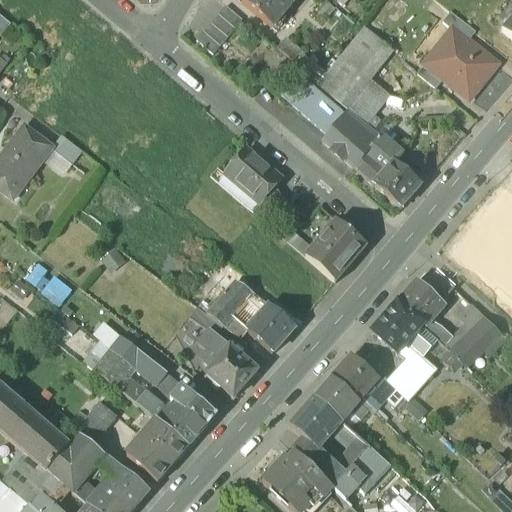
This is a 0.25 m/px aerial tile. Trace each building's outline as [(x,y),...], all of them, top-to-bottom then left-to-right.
[(297,0),(245,0),(241,6),(271,32),(297,0)] [(225,9),(196,44),(213,58),(242,23),(225,9)] [(475,35),(450,15),(442,25),(452,33),(467,45),(475,35)] [(0,18),(0,39),(10,27),(0,18)] [(511,20),(502,33),(511,42),(511,20)] [(393,55),(364,31),(318,88),(335,103),(359,75),(370,83),(393,55)] [(467,45),(452,33),(434,55),(447,65),(437,77),(437,78),(443,83),(468,102),(496,68),(467,45)] [(285,41),(277,51),(295,67),(304,57),(285,41)] [(325,78),(308,63),(301,72),(318,86),(325,78)] [(437,77),(424,67),(416,77),(435,92),(443,83),(437,78),(437,77)] [(370,83),(359,75),(335,103),(348,114),(364,127),(388,98),(370,83)] [(302,80),(293,90),(287,86),(278,96),(300,115),(317,95),(302,80)] [(317,95),(300,115),(326,138),(343,118),(317,95)] [(380,141),(348,114),(345,119),(376,146),(380,141)] [(326,138),(321,145),(332,154),(331,155),(332,156),(333,155),(341,162),(341,163),(342,165),(343,164),(353,173),(376,146),(345,119),(343,118),(326,138)] [(25,130),(0,162),(0,193),(13,204),(35,175),(51,152),(52,151),(51,151),(25,130)] [(81,155),(61,139),(51,151),(52,151),(51,152),(71,167),(81,155)] [(376,146),(353,173),(373,190),(373,189),(374,189),(394,166),(396,167),(402,159),(381,141),(380,141),(376,146)] [(280,182),(246,153),(225,178),(259,207),(274,189),(280,182)] [(394,166),(374,189),(399,211),(420,188),(396,167),(394,166)] [(259,207),(252,215),(264,225),(280,207),(274,189),(259,207)] [(292,218),(276,237),(287,246),(295,237),(303,227),(292,218)] [(336,224),(312,252),(304,244),(296,254),(334,286),(365,249),(336,224)] [(304,244),(295,237),(287,246),(296,254),(304,244)] [(114,253),(101,263),(108,272),(122,262),(114,253)] [(43,295),(61,309),(74,292),(56,278),(43,295)] [(417,283),(397,306),(422,328),(427,323),(441,305),(417,283)] [(237,285),(218,306),(232,320),(234,318),(248,303),(253,296),(237,285)] [(269,308),(253,296),(248,303),(263,315),(269,308)] [(204,303),(197,310),(207,318),(213,310),(204,303)] [(232,320),(218,306),(213,310),(207,318),(222,331),(232,320)] [(422,328),(397,306),(371,335),(397,358),(397,357),(422,330),(422,328)] [(249,332),(246,335),(247,336),(272,356),(294,330),(269,308),(249,332)] [(451,341),(443,350),(449,356),(451,358),(476,334),(464,323),(474,312),(470,308),(457,322),(464,328),(451,341)] [(207,318),(197,310),(196,311),(188,321),(208,335),(209,334),(216,339),(222,331),(207,318)] [(474,312),(464,323),(476,334),(486,324),(474,312)] [(249,332),(234,318),(232,320),(222,331),(240,344),(247,336),(246,335),(249,332)] [(441,331),(427,323),(422,328),(422,330),(437,344),(442,350),(443,350),(451,341),(441,331)] [(476,334),(451,358),(460,366),(471,375),(505,340),(486,324),(476,334)] [(422,330),(397,357),(404,363),(406,362),(414,369),(421,359),(423,360),(437,344),(422,330)] [(216,339),(209,334),(208,335),(199,346),(209,354),(205,358),(210,363),(207,366),(211,370),(230,350),(216,339)] [(165,378),(120,342),(111,354),(132,371),(138,376),(156,390),(165,378)] [(256,374),(230,350),(211,370),(205,376),(232,402),(256,374)] [(111,354),(94,374),(116,392),(125,382),(132,371),(111,354)] [(449,356),(441,365),(452,375),(460,366),(451,358),(449,356)] [(351,358),(330,382),(358,405),(378,383),(351,358)] [(414,369),(406,362),(404,363),(386,384),(408,405),(437,373),(423,360),(421,359),(414,369)] [(181,390),(165,378),(156,390),(169,403),(181,390)] [(141,393),(125,382),(116,392),(132,405),(141,393)] [(358,405),(330,382),(313,401),(341,426),(354,410),(358,413),(361,410),(357,406),(358,405)] [(0,435),(25,457),(45,475),(66,492),(89,510),(90,509),(99,498),(85,485),(105,460),(93,450),(78,438),(69,449),(0,387),(0,435)] [(217,419),(181,390),(169,403),(178,408),(206,432),(217,419)] [(163,410),(141,393),(132,405),(157,425),(161,428),(168,420),(163,410)] [(313,401),(289,429),(303,442),(295,450),(312,466),(308,470),(331,491),(345,505),(358,492),(347,482),(343,478),(333,469),(317,453),(316,454),(341,426),(313,401)] [(79,430),(75,435),(78,438),(93,450),(117,420),(99,405),(86,421),(79,430)] [(206,432),(178,408),(168,420),(161,428),(188,451),(206,432)] [(86,421),(80,415),(72,425),(79,430),(86,421)] [(188,451),(161,428),(157,425),(126,461),(157,487),(188,451)] [(355,444),(348,452),(348,453),(333,469),(343,478),(354,467),(368,451),(357,441),(355,443),(355,444)] [(312,466),(295,450),(292,454),(296,457),(308,470),(312,466)] [(389,470),(368,451),(354,467),(374,486),(389,470)] [(291,454),(261,485),(289,511),(305,511),(310,508),(313,511),(331,491),(308,470),(296,457),(292,454),(291,454)] [(25,457),(11,475),(14,477),(4,488),(14,496),(29,509),(30,510),(40,499),(51,509),(66,492),(45,475),(25,457)] [(105,460),(85,485),(99,498),(121,473),(105,460)] [(374,486),(354,467),(343,478),(347,482),(358,492),(364,498),(374,486)] [(99,498),(90,509),(93,511),(134,511),(149,496),(121,473),(99,498)] [(14,496),(0,511),(26,511),(29,509),(14,496)] [(54,511),(51,509),(40,499),(30,510),(32,511),(54,511)]
